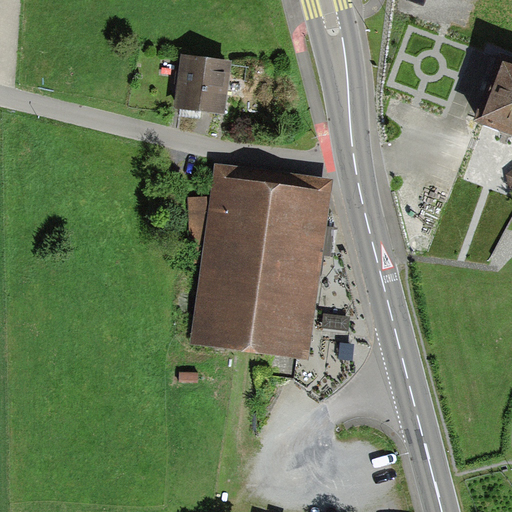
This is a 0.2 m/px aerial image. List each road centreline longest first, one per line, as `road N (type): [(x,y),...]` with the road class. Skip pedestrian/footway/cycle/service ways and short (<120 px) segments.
road 1 (secondary): [(443,511),(353,154)]
road 2 (residential): [(353,154),(269,158),(0,94)]
road 3 (secondary): [(353,154),(325,0)]
